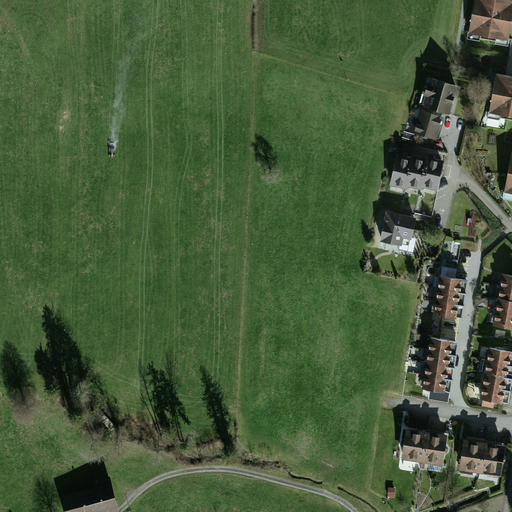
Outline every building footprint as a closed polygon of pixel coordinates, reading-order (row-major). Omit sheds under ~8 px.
[(511,7),(477,0),(473,0),(466,35),(504,43),(511,7)] [(511,73),(498,71),(492,109),(511,112),(511,73)] [(451,90),(424,83),(418,109),(445,115),(451,90)] [(441,119),(417,113),(411,135),(435,142),(441,119)] [(409,163),(395,160),(388,188),(406,192),(407,189),(419,192),(419,187),(433,191),(440,163),(425,160),(424,163),(410,160),(409,163)] [(413,220),(382,214),(377,241),(399,245),(400,239),(409,241),(413,220)] [(511,279),(499,277),(490,328),(511,331),(511,279)] [(468,283),(438,278),(431,316),(461,321),(468,283)] [(458,345),(428,340),(419,390),(449,395),(458,345)] [(511,378),(511,354),(485,350),(478,403),(508,407),(511,378)] [(447,434),(406,427),(401,458),(442,465),(447,434)] [(505,445),(465,438),(460,467),(500,473),(505,445)] [(108,487),(63,501),(66,511),(101,511),(114,508),(108,487)]
